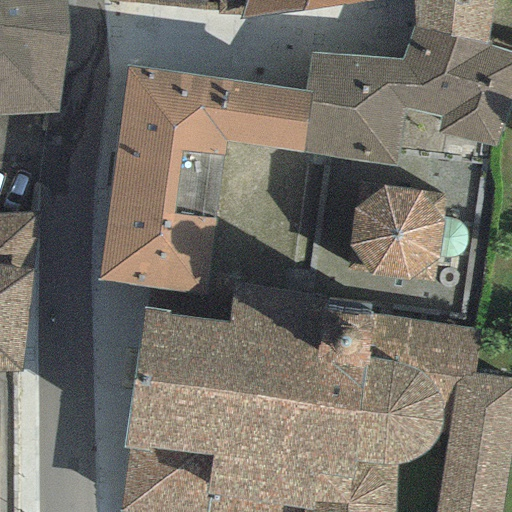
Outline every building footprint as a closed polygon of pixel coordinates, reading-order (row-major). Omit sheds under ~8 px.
[(0,0),(0,115),(59,113),(67,38),(64,0),(0,0)] [(379,2),(379,0),(246,0),(240,19),(379,2)] [(411,0),(413,26),(486,48),(493,0),(411,0)] [(511,55),(486,48),(413,26),(400,59),(310,54),(301,91),(311,92),(302,153),(396,166),(397,147),(475,159),(478,141),(493,146),(511,96),(511,55)] [(280,88),(127,67),(98,281),(205,296),(215,221),(172,215),(181,150),(225,156),(226,143),(275,150),(302,153),(311,92),(301,91),(280,88)] [(444,195),(381,188),(353,208),(348,248),(366,275),(433,284),(437,258),(443,258),(449,258),(458,254),(463,249),(466,242),(465,235),(463,228),(459,223),(453,220),(441,218),(444,195)] [(0,373),(18,373),(32,215),(0,215),(0,373)] [(228,322),(142,308),(120,450),(127,450),(118,511),(393,511),(394,464),(407,463),(418,457),(431,445),(437,437),(440,431),(441,422),(439,404),(452,406),(454,384),(473,374),(480,328),(369,315),(371,305),(232,284),(228,322)] [(500,511),(511,437),(511,379),(473,374),(454,384),(452,406),(436,511),(500,511)]
